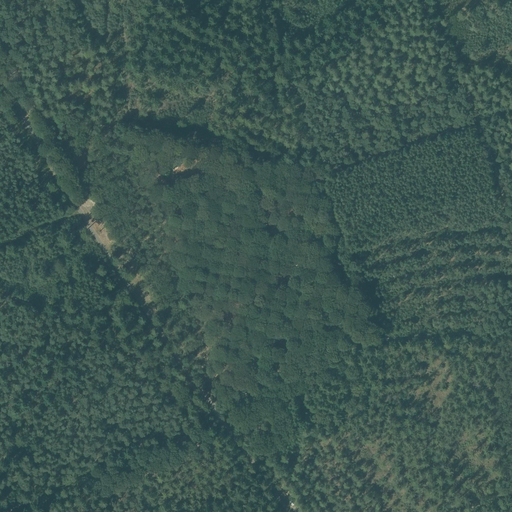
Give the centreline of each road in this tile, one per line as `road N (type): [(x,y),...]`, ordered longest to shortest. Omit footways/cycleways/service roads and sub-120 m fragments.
road 1 (unclassified): [(0,77),(116,268),(288,511)]
road 2 (track): [(327,169),(19,109)]
road 3 (track): [(266,3),(354,247)]
road 4 (track): [(511,233),(479,114),(424,0)]
road 5 (track): [(5,511),(220,417)]
road 6 (track): [(217,414),(378,318)]
road 7 (track): [(386,338),(449,511)]
road 8 (track): [(354,247),(456,200),(503,194)]
